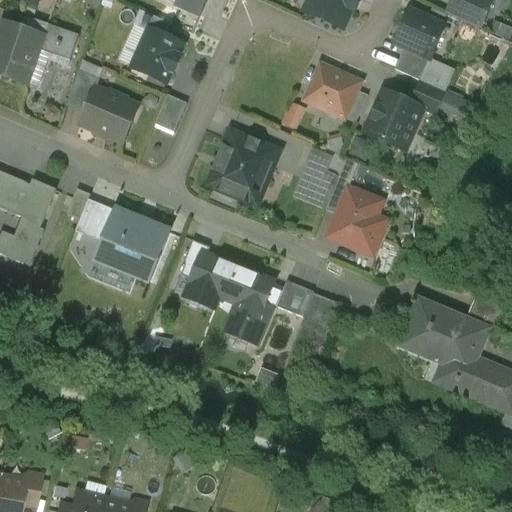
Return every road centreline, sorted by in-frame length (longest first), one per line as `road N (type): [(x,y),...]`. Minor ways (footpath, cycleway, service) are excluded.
road 1 (residential): [(163,197),(254,20),(360,48),(387,0)]
road 2 (residential): [(0,128),(163,197)]
road 3 (residential): [(163,197),(324,265)]
